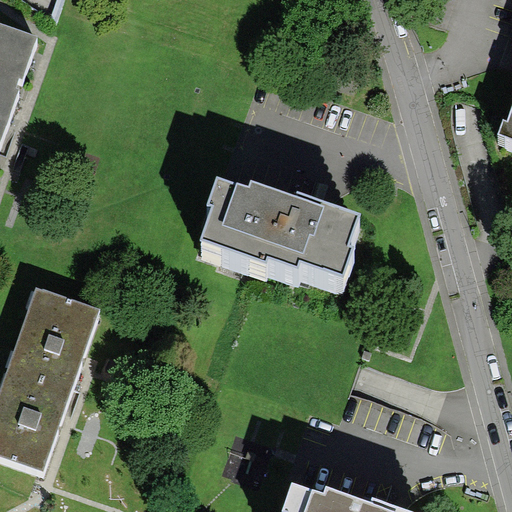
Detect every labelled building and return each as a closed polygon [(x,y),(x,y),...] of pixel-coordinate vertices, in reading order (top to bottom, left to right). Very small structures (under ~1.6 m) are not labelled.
[(0,163),(40,51),(0,37),(0,163)] [(511,99),(498,139),(511,144),(511,99)] [(224,195),(204,256),(352,303),(372,241),(224,195)] [(117,315),(51,292),(0,437),(0,465),(58,482),(117,315)] [(334,511),(304,502),(301,511),(334,511)]
